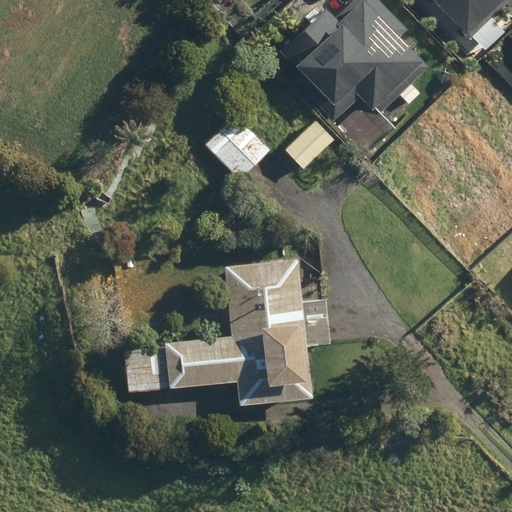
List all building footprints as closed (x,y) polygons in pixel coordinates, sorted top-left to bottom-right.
[(401,37),(409,30),(379,0),(351,0),(336,15),(326,6),(279,51),(294,65),(286,73),(333,122),(360,96),(373,110),(375,107),(381,113),(429,66),(401,37)] [(443,0),(468,26),(494,0),(443,0)] [(205,144),(240,179),(270,149),(235,114),(205,144)] [(285,151),(303,169),(333,138),(315,121),(285,151)] [(168,179),(170,191),(184,189),(183,177),(168,179)] [(87,197),(92,201),(96,196),(91,192),(87,197)] [(210,221),(214,232),(235,224),(230,213),(210,221)] [(237,381),(239,405),(314,398),(312,378),(308,379),(305,347),(331,344),(327,299),(302,301),(299,259),(225,266),(230,311),(221,311),(223,338),(165,344),(166,349),(125,353),(128,391),(237,381)]
